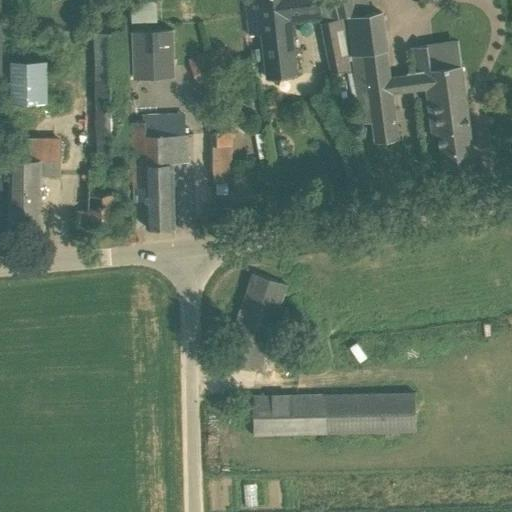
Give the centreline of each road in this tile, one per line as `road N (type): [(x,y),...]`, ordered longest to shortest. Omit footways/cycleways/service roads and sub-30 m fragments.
road 1 (unclassified): [(511,200),(187,253)]
road 2 (unclassified): [(193,511),(187,253)]
road 3 (unclassified): [(187,253),(0,267)]
